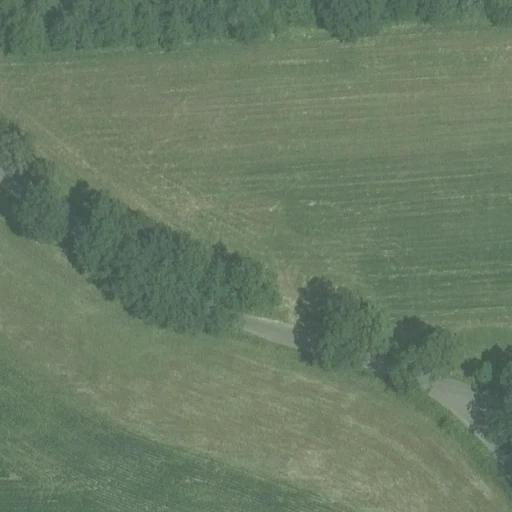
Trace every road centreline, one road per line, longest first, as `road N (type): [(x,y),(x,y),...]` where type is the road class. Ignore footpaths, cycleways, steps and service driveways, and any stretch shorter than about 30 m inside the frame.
road 1 (unclassified): [(370,367),(247,334),(128,274),(0,179)]
road 2 (unclassified): [(499,511),(370,367)]
road 3 (unclassified): [(511,411),(370,367)]
